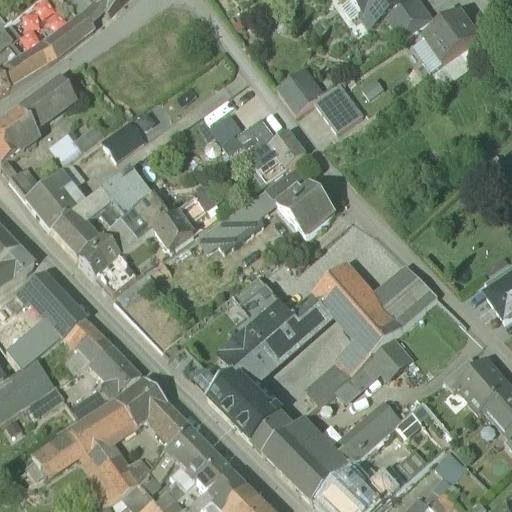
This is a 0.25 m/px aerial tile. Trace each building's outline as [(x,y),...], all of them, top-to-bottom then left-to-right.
[(88,0),(106,20),(109,21),(129,0),(88,0)] [(402,0),(355,0),(367,17),(361,21),(371,36),(386,25),(409,9),(409,8),(402,0)] [(432,27),(416,4),(409,8),(409,9),(386,25),(403,48),(432,27)] [(8,31),(5,33),(12,41),(15,45),(34,28),(25,16),(8,31)] [(82,22),(60,38),(0,77),(0,102),(9,97),(9,96),(48,71),(93,36),(82,22)] [(460,22),(423,47),(433,60),(422,68),(432,82),(479,49),(460,22)] [(5,33),(0,37),(0,54),(2,57),(10,50),(6,46),(12,41),(5,33)] [(307,74),(276,96),(296,123),(314,110),(327,101),(307,74)] [(58,88),(17,118),(30,136),(72,106),(58,88)] [(327,101),(314,110),(337,143),(363,124),(339,92),(327,101)] [(17,118),(0,130),(0,173),(37,146),(30,136),(17,118)] [(104,145),(100,148),(116,170),(143,149),(128,128),(104,145)] [(235,146),(241,154),(262,139),(256,131),(235,146)] [(94,133),(75,148),(84,160),(100,148),(104,145),(94,133)] [(272,153),(270,154),(279,166),(287,177),(305,164),(289,141),(272,153)] [(244,157),(252,168),(270,154),(272,153),(265,142),(244,157)] [(252,168),(249,170),(258,182),(266,176),(279,166),(270,154),(252,168)] [(511,176),(503,169),(483,192),(494,201),(511,181),(511,176)] [(86,209),(69,222),(68,219),(50,235),(76,266),(95,250),(87,241),(90,238),(84,231),(110,209),(124,227),(146,210),(135,195),(142,190),(130,175),(103,195),(86,209)] [(274,187),(266,176),(258,182),(266,192),(274,187)] [(296,177),(265,199),(274,209),(303,185),(296,177)] [(35,195),(20,178),(9,186),(24,203),(35,195)] [(61,178),(48,185),(65,206),(60,210),(68,219),(69,222),(86,209),(61,178)] [(35,195),(24,203),(50,235),(68,219),(60,210),(65,206),(48,185),(35,195)] [(305,189),(277,213),(278,214),(306,248),(335,224),(305,189)] [(219,209),(211,198),(196,208),(205,220),(219,209)] [(274,209),(265,199),(257,205),(268,220),(278,214),(277,213),(274,209)] [(146,210),(124,227),(115,233),(133,253),(143,246),(154,238),(169,227),(153,205),(146,210)] [(268,220),(257,205),(248,212),(259,227),(268,220)] [(169,227),(154,238),(170,261),(194,243),(187,233),(205,220),(196,208),(169,227)] [(248,212),(217,233),(228,249),(230,251),(261,229),(259,227),(248,212)] [(133,253),(115,233),(101,245),(118,264),(133,253)] [(228,249),(217,233),(198,247),(206,259),(208,262),(218,254),(219,255),(228,249)] [(0,269),(16,257),(0,239),(0,269)] [(95,250),(76,266),(77,268),(78,267),(93,285),(118,264),(101,245),(95,250)] [(198,247),(181,259),(190,271),(206,259),(198,247)] [(0,269),(0,295),(33,274),(16,257),(0,269)] [(181,259),(163,272),(171,282),(172,284),(190,271),(181,259)] [(163,272),(127,298),(135,308),(171,282),(163,272)] [(126,274),(103,292),(113,303),(136,285),(126,274)] [(373,307),(346,276),(314,304),(335,329),(353,353),(370,368),(371,368),(392,350),(402,341),(373,307)] [(511,276),(485,294),(492,305),(511,291),(511,276)] [(406,277),(373,307),(402,341),(438,309),(406,277)] [(85,330),(43,285),(16,304),(26,315),(33,311),(48,327),(42,333),(57,351),(63,345),(65,347),(85,330)] [(511,291),(492,305),(487,309),(504,334),(511,328),(511,291)] [(314,304),(305,312),(325,337),(335,329),(314,304)] [(280,312),(220,365),(230,377),(239,369),(261,394),(312,348),(291,324),(280,312)] [(325,337),(305,312),(291,324),(312,348),(325,337)] [(112,356),(85,330),(65,347),(79,362),(66,369),(75,382),(89,373),(112,356)] [(0,432),(30,413),(57,395),(38,366),(57,351),(42,333),(6,363),(7,365),(5,367),(8,372),(11,370),(18,380),(2,391),(0,388),(0,432)] [(409,370),(392,350),(371,368),(388,388),(409,370)] [(353,353),(334,369),(349,386),(370,368),(353,353)] [(140,386),(112,357),(112,356),(89,373),(106,390),(100,395),(109,407),(140,386)] [(261,394),(239,369),(230,377),(233,380),(220,394),(207,406),(263,462),(291,437),(292,437),(278,423),(255,399),(261,394)] [(349,386),(334,369),(327,375),(330,378),(339,388),(343,385),(346,388),(349,386)] [(471,369),(444,393),(454,404),(458,401),(457,400),(480,380),(471,369)] [(480,380),(457,400),(458,401),(480,427),(484,424),(511,401),(487,374),(480,380)] [(330,403),(342,392),(339,388),(330,378),(305,400),(318,414),(330,403)] [(198,397),(207,406),(220,394),(211,385),(198,397)] [(144,390),(114,411),(132,432),(135,436),(145,429),(166,413),(144,390)] [(57,395),(30,413),(38,425),(65,406),(57,395)] [(100,395),(69,417),(76,428),(109,407),(100,395)] [(511,402),(511,401),(484,424),(508,451),(510,452),(511,450),(511,402)] [(114,411),(69,441),(84,463),(86,462),(107,449),(132,432),(114,411)] [(353,442),(342,452),(343,454),(329,467),(343,481),(350,474),(400,431),(382,411),(351,438),(353,442)] [(166,413),(145,429),(155,440),(177,425),(166,413)] [(177,425),(155,440),(164,449),(169,455),(189,437),(177,425)] [(205,453),(189,437),(169,455),(164,458),(174,469),(180,475),(205,453)] [(291,437),(263,462),(311,510),(315,507),(343,481),(329,467),(325,464),(326,463),(319,457),(315,462),(311,457),(291,437)] [(84,463),(69,441),(32,465),(47,488),(84,463)] [(107,449),(86,462),(97,479),(117,464),(107,449)] [(139,468),(126,477),(138,495),(148,483),(164,458),(169,455),(164,449),(159,458),(142,473),(139,468)] [(180,475),(170,483),(174,488),(175,487),(178,490),(177,491),(185,500),(195,491),(195,490),(220,469),(205,453),(180,475)] [(174,469),(164,458),(148,483),(158,492),(174,469)] [(450,460),(435,475),(452,492),(467,478),(450,460)] [(126,477),(117,464),(97,479),(118,509),(123,506),(137,495),(137,496),(138,495),(126,477)] [(220,469),(195,490),(195,491),(206,502),(234,482),(221,468),(220,469)] [(382,511),(368,495),(350,474),(343,481),(315,507),(320,511),(382,511)] [(391,474),(368,495),(382,511),(384,511),(407,492),(391,474)] [(114,511),(118,509),(97,479),(70,497),(80,511),(114,511)] [(206,502),(192,511),(208,511),(213,509),(215,511),(227,511),(247,495),(234,482),(206,502)] [(158,492),(148,483),(138,495),(137,496),(148,507),(161,494),(158,492)] [(177,491),(166,501),(174,510),(185,500),(177,491)] [(137,496),(137,495),(123,506),(128,511),(148,511),(150,510),(137,496)] [(264,511),(247,495),(227,511),(264,511)] [(432,498),(423,510),(425,511),(436,511),(441,506),(432,498)] [(458,511),(446,500),(441,506),(436,511),(458,511)] [(172,511),(174,510),(166,501),(154,511),(172,511)]
